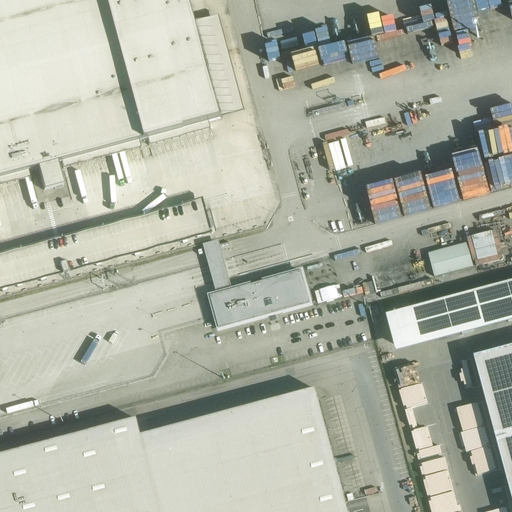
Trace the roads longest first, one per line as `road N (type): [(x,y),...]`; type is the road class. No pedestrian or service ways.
road 1 (unknown): [(0,240),(191,180)]
road 2 (unknown): [(433,90),(403,132),(301,231)]
road 3 (unknown): [(275,133),(433,90)]
